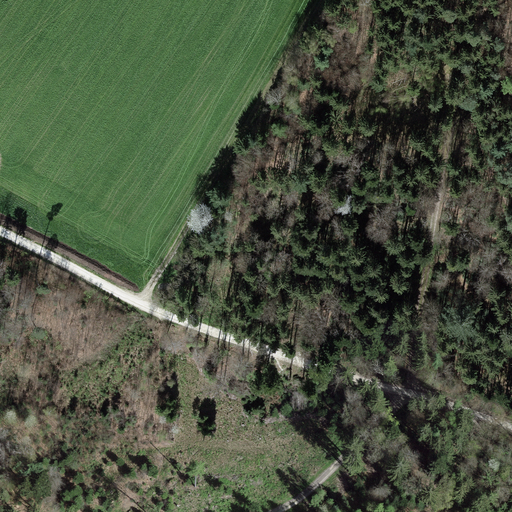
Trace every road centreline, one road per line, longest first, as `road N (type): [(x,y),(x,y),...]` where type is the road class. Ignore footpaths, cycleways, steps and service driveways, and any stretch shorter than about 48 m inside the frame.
road 1 (unclassified): [(511,426),(184,321),(0,230)]
road 2 (track): [(421,399),(276,511)]
